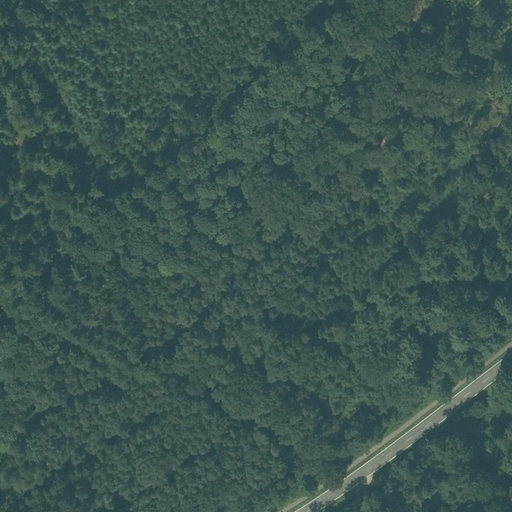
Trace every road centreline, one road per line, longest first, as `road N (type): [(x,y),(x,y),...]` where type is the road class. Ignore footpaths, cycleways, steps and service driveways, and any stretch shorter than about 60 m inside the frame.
road 1 (track): [(0,347),(111,195),(182,148),(341,0)]
road 2 (secondary): [(305,511),(511,359)]
road 3 (track): [(0,58),(111,195)]
